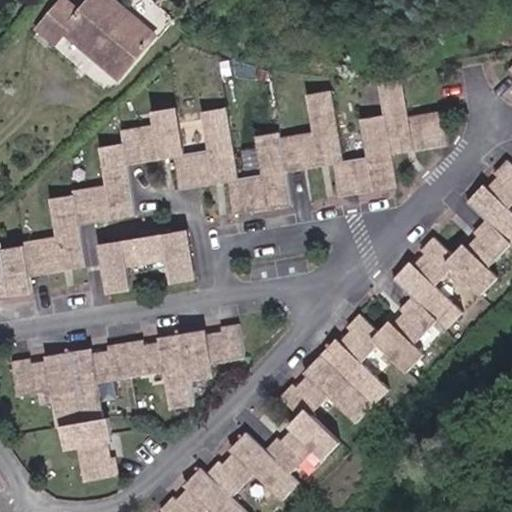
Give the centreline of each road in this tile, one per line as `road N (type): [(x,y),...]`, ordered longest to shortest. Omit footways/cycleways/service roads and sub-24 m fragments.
road 1 (residential): [(31,508),(92,511),(142,492),(348,279)]
road 2 (residential): [(0,332),(348,279)]
road 3 (residential): [(348,279),(494,122)]
